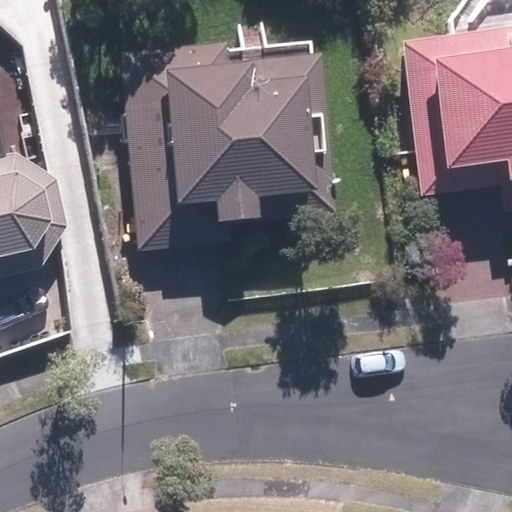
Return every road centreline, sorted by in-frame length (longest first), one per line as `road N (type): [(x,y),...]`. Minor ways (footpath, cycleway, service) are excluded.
road 1 (residential): [(395,408),(291,406),(164,419),(0,473)]
road 2 (residential): [(511,457),(395,408)]
road 3 (residential): [(395,408),(511,375)]
